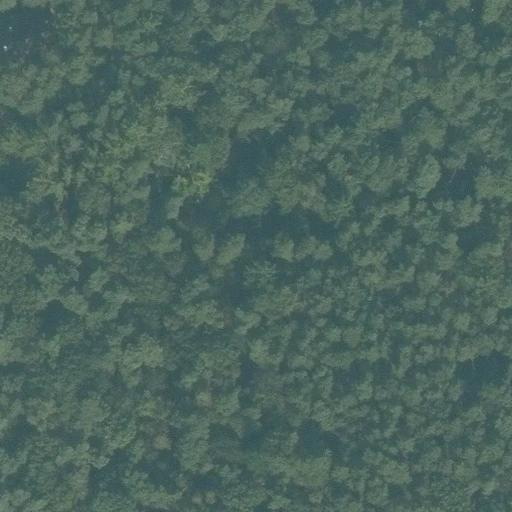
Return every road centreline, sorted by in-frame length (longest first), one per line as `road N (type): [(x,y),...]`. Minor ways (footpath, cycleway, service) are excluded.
road 1 (track): [(207,106),(306,511)]
road 2 (track): [(207,106),(511,329)]
road 3 (track): [(207,106),(183,138),(91,208),(27,220)]
road 4 (track): [(207,106),(125,0)]
